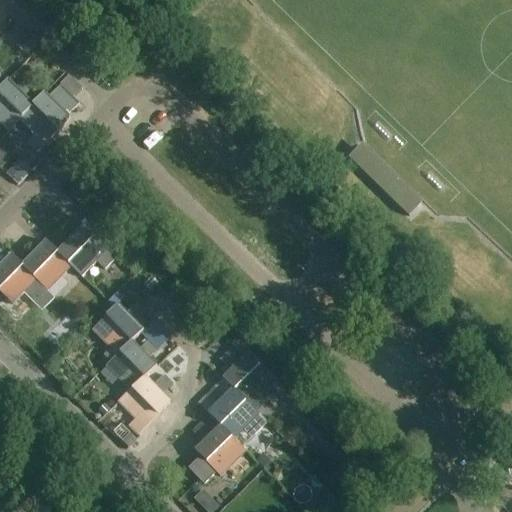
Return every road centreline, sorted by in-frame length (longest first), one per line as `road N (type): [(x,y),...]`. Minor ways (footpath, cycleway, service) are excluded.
road 1 (residential): [(328,259),(144,76),(112,109)]
road 2 (residential): [(287,300),(104,116)]
road 3 (residential): [(493,419),(328,259)]
road 4 (residential): [(451,461),(287,300)]
road 5 (residential): [(125,476),(184,416),(196,349),(150,305)]
road 6 (unclassified): [(125,476),(0,345)]
road 7 (residential): [(112,109),(1,0)]
road 8 (residential): [(104,116),(0,219)]
